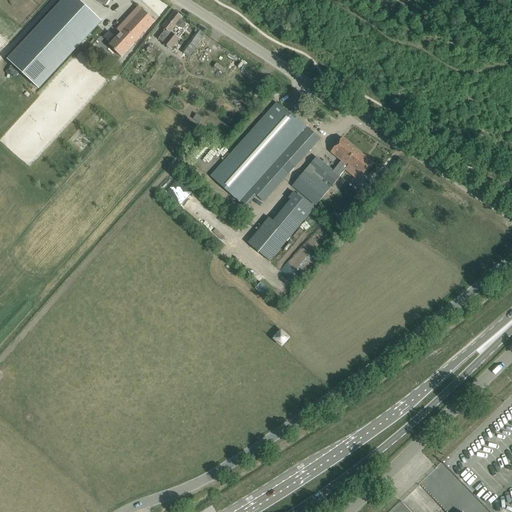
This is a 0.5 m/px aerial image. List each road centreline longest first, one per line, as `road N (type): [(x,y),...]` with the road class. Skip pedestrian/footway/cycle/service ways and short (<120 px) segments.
road 1 (unclassified): [(125,511),(217,472),(360,376),(511,258)]
road 2 (unclassified): [(511,218),(181,0)]
road 3 (primary): [(497,336),(239,511)]
road 4 (primary): [(292,511),(390,440),(497,336)]
road 5 (unclassified): [(348,511),(511,354)]
